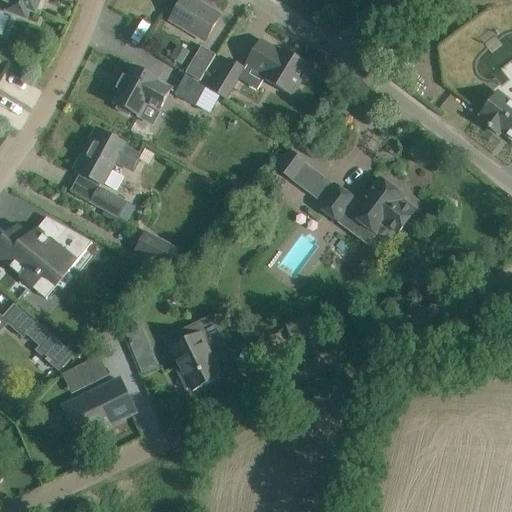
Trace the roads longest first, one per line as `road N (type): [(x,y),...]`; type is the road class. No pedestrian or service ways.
road 1 (track): [(167,427),(511,271)]
road 2 (residential): [(511,182),(257,0)]
road 3 (residential): [(0,183),(44,119),(97,0)]
road 4 (track): [(5,511),(167,427)]
